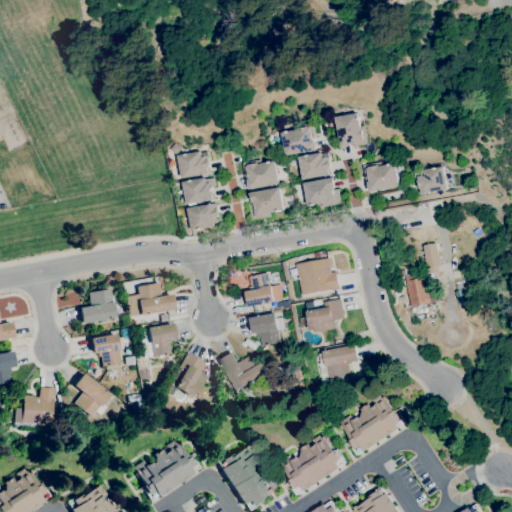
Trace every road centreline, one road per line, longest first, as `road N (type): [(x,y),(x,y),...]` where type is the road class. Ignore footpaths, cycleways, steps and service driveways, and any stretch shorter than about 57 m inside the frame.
road 1 (residential): [(0,280),(139,252),(198,253),(339,226),(359,231)]
road 2 (residential): [(359,231),(383,322),(402,355),(447,386)]
